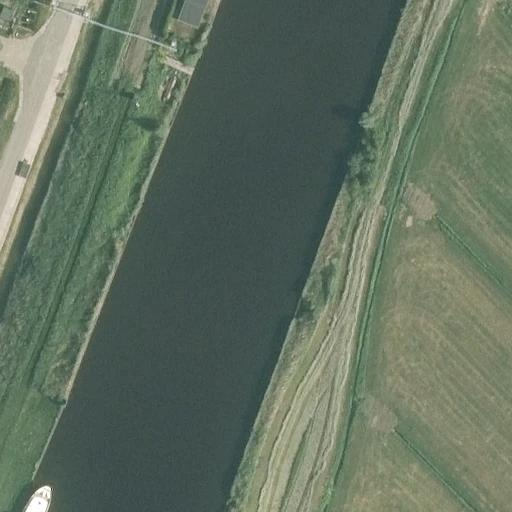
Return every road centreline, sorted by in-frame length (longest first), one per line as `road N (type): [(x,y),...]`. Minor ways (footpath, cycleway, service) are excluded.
road 1 (track): [(0,443),(82,246),(166,0)]
road 2 (unclassified): [(0,195),(69,0)]
road 3 (track): [(447,0),(395,147)]
